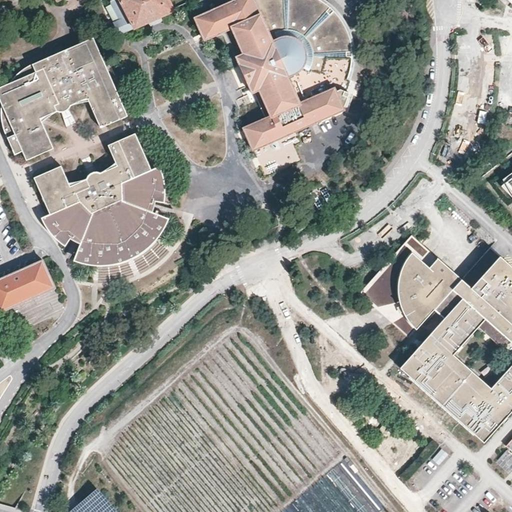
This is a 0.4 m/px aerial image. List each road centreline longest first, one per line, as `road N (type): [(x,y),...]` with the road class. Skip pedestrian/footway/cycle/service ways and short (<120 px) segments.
road 1 (track): [(396,511),(244,327),(231,327)]
road 2 (track): [(102,438),(231,327)]
